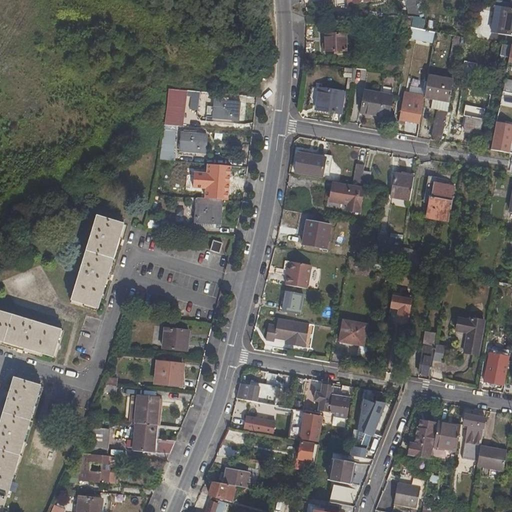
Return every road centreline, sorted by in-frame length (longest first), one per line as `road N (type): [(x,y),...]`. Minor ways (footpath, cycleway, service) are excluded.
road 1 (tertiary): [(232,354),(279,125)]
road 2 (residential): [(511,405),(411,392),(364,511)]
road 3 (tertiary): [(174,511),(232,354)]
road 4 (residential): [(279,125),(431,152)]
road 5 (tertiary): [(279,125),(282,0)]
